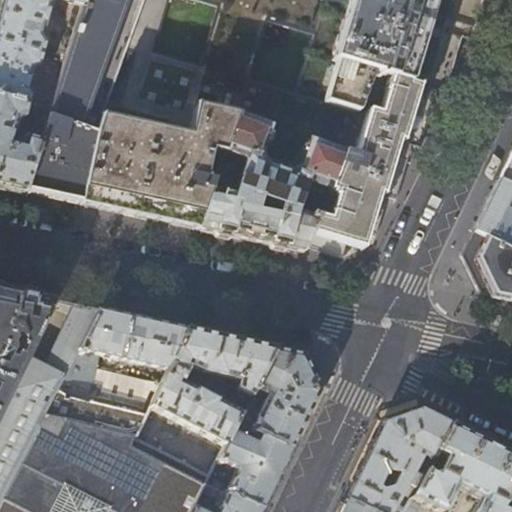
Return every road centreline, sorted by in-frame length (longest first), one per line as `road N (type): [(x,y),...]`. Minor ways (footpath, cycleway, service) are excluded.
road 1 (secondary): [(0,238),(386,323)]
road 2 (residential): [(511,66),(386,323)]
road 3 (tertiary): [(300,511),(386,323)]
road 4 (residential): [(386,323),(390,356),(415,378),(511,425)]
road 5 (secondary): [(386,323),(511,351)]
